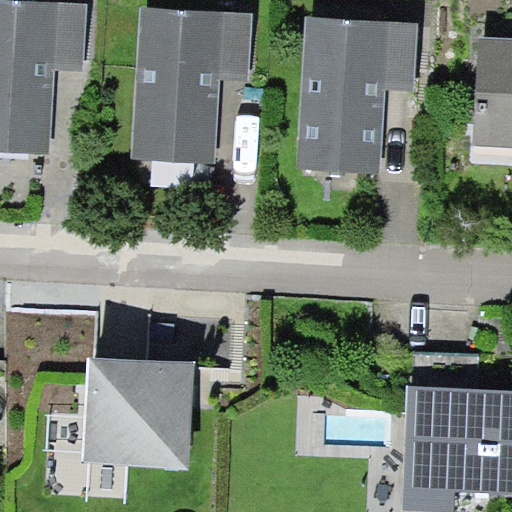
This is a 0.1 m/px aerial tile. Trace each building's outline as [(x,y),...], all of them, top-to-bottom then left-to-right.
[(88,2),(42,0),(0,0),(0,150),(51,153),(56,68),(85,69),(88,2)] [(253,13),(140,7),(131,159),(215,164),(220,79),(249,81),(253,13)] [(418,23),(307,16),(297,169),(380,174),(386,91),(414,93),(418,23)] [(511,148),(511,38),(479,36),(473,146),(511,148)] [(95,356),(97,311),(7,309),(4,417),(85,419),(89,356),(95,356)] [(413,351),(412,385),(408,385),(404,508),(454,510),(454,493),(511,494),(511,390),(477,389),(478,353),(413,351)] [(95,356),(89,356),(85,419),(83,462),(189,468),(195,362),(95,356)]
